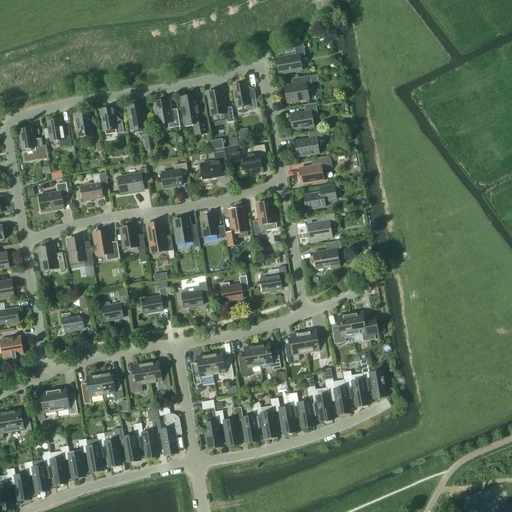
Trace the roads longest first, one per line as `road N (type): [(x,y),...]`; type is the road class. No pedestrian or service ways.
road 1 (residential): [(22,243),(3,125),(12,112),(143,92),(257,63),(282,188)]
road 2 (residential): [(22,243),(81,224),(282,188)]
road 3 (residential): [(195,463),(308,439),(386,404)]
road 4 (residential): [(26,511),(96,485),(195,463)]
road 5 (residential): [(175,345),(304,313)]
road 6 (residential): [(46,372),(175,345)]
road 7 (residential): [(46,372),(22,243)]
road 8 (residential): [(304,313),(282,188)]
